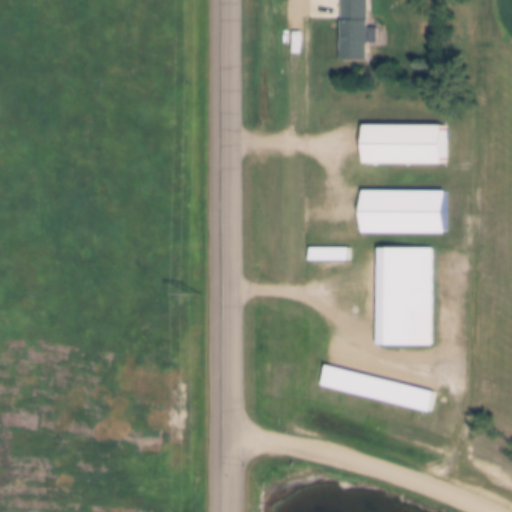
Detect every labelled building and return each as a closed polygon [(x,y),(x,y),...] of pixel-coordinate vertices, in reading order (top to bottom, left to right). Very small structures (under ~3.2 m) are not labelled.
[(364,44),(364,61),(338,61),(337,0),(364,0),(364,28),(373,28),(373,44),(364,44)] [(356,115),(436,117),(436,151),(356,150),(356,115)] [(437,181),(436,221),(355,219),(356,179),(437,181)] [(374,238),(425,239),(422,337),(371,336),(374,238)] [(427,384),(422,404),(314,378),(319,359),(427,384)]
